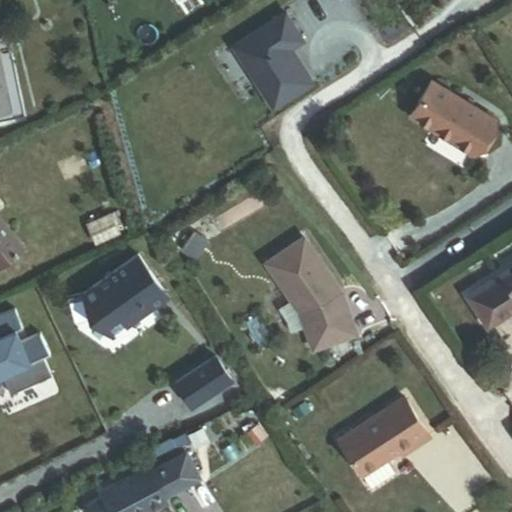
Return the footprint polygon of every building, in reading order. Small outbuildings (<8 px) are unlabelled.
[(286,13),(235,48),(272,110),(309,83),(289,49),(304,42),(286,13)] [(0,54),(11,53),(8,34),(0,35),(0,113),(9,112),(0,62),(0,54)] [(433,84),(412,116),(469,153),(490,120),(433,84)] [(0,262),(22,245),(0,217),(0,262)] [(341,290),(304,235),(266,261),(300,312),(313,347),(356,332),(341,290)] [(135,253),(86,295),(90,330),(111,336),(165,295),(147,280),(135,253)] [(511,265),(467,294),(487,325),(511,309),(511,265)] [(0,379),(47,358),(38,339),(21,347),(12,329),(0,334),(0,379)] [(218,357),(174,383),(195,408),(233,376),(218,357)] [(428,434),(403,396),(340,437),(372,485),(395,470),(387,457),(400,449),(402,452),(428,434)] [(165,499),(201,480),(188,455),(152,474),(148,466),(101,491),(105,500),(111,511),(151,511),(168,504),(165,499)] [(111,511),(105,500),(90,508),(92,511),(111,511)]
